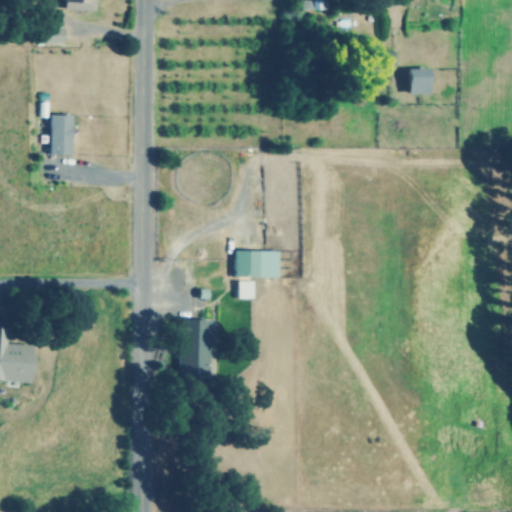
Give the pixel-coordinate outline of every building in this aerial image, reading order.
[(60,43),(60,26),(38,25),(38,42),(60,43)] [(388,72),(389,50),(365,50),(365,71),(388,72)] [(403,68),(403,93),(424,93),(423,67),(403,68)] [(46,153),(67,154),(68,114),(47,114),(46,153)] [(273,277),(274,250),(231,249),(231,276),(273,277)] [(205,320),(174,318),(171,376),(203,377),(205,320)] [(0,380),(24,381),(26,345),(2,344),(2,328),(0,327),(0,380)]
